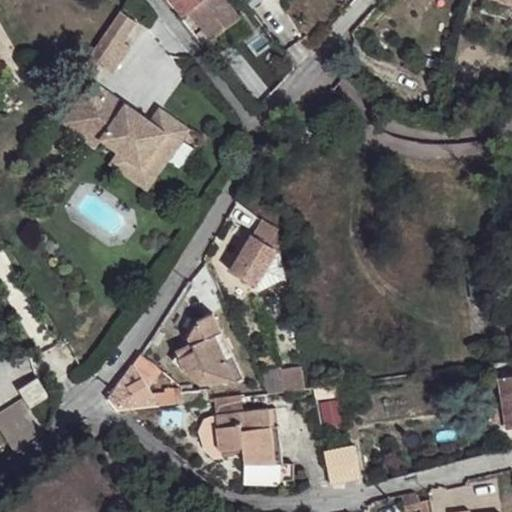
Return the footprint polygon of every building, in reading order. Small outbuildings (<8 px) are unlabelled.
[(175,0),(186,12),(191,7),(214,35),(204,43),(205,43),(212,53),(213,54),(223,45),(215,35),(241,14),(228,0),(175,0)] [(124,10),(109,30),(125,41),(126,40),(140,21),(124,10)] [(109,30),(92,55),(115,71),(133,47),(133,46),(126,40),(125,41),(109,30)] [(153,121),(96,79),(66,121),(97,142),(101,137),(120,151),(117,156),(148,178),(164,156),(171,161),(193,129),(163,107),(153,121)] [(317,137),(327,119),(317,115),(308,131),(317,137)] [(149,191),(171,161),(164,156),(148,178),(117,156),(111,164),(149,191)] [(261,219),(253,235),(271,244),(280,249),(261,286),(264,293),(291,281),(282,234),(261,219)] [(253,235),(234,273),(252,282),(271,244),(253,235)] [(280,249),(271,244),(252,282),(261,286),(280,249)] [(238,362),(244,357),(217,304),(202,319),(184,358),(207,387),(247,381),(238,362)] [(254,379),(244,357),(238,362),(247,381),(254,379)] [(124,411),(164,406),(159,400),(136,366),(113,400),(123,411),(124,411)] [(286,369),(287,376),(287,378),(308,374),(306,366),(286,369)] [(309,389),(308,374),(287,378),(290,391),(309,389)] [(32,409),(50,398),(39,379),(20,391),(32,409)] [(164,406),(185,404),(184,399),(180,393),(177,390),(167,391),(167,398),(159,400),(164,406)] [(211,390),(180,393),(184,399),(185,404),(212,400),(211,390)] [(247,396),(220,399),(222,417),(249,413),(247,396)] [(251,446),(252,456),(252,464),(282,460),(280,444),(279,428),(287,427),(284,409),(249,413),(222,417),(226,449),(229,449),(251,446)] [(220,457),(228,456),(228,459),(252,456),(251,446),(229,449),(226,449),(222,417),(217,417),(210,420),(203,430),(206,450),(220,457)] [(289,443),(280,444),(282,460),(283,463),(292,462),(289,443)] [(340,458),(346,482),(361,480),(359,456),(340,458)] [(282,460),(252,464),(255,482),(286,478),(283,463),(282,460)]
